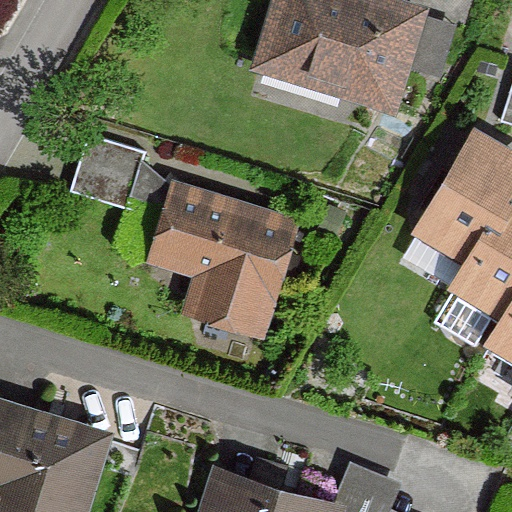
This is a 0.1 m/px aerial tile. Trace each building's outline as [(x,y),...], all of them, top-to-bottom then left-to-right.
[(395,119),(428,10),(392,0),(266,0),(244,75),(395,119)] [(511,121),(511,58),(500,55),(484,114),(511,121)] [(511,142),(467,117),(407,217),(467,252),(511,179),(511,142)] [(144,152),(76,135),(60,198),(128,216),(144,152)] [(511,179),(467,252),(447,285),(499,317),(511,295),(511,179)] [(163,182),(147,261),(212,280),(199,322),(268,343),(304,224),(163,182)] [(511,295),(499,317),(487,338),(511,352),(511,295)] [(0,511),(93,511),(119,427),(0,390),(0,511)] [(341,511),(344,502),(210,465),(196,511),(341,511)]
